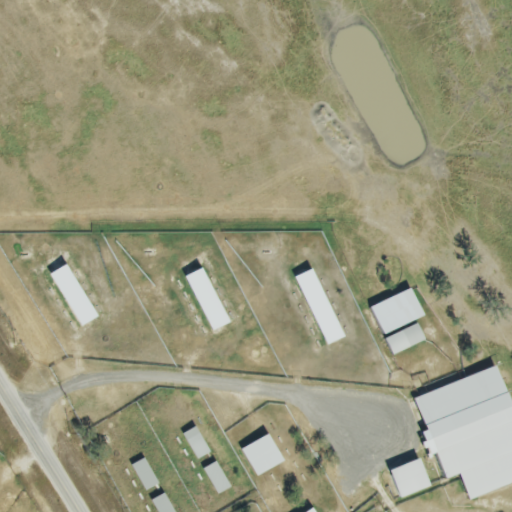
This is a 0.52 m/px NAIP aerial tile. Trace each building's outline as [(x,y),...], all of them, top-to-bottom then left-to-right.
[(197,304),(211,330),(223,323),(209,298),(197,304)] [(390,357),(421,342),(413,325),(381,341),(390,357)] [(439,481),(456,476),(465,501),(511,484),(511,420),(495,369),(411,397),(439,481)] [(180,435),(193,461),(206,454),(193,428),(180,435)] [(128,467),(142,492),(155,485),(141,460),(128,467)] [(214,496),(227,488),(212,463),(199,471),(214,496)] [(148,503),(153,511),(170,511),(160,495),(148,503)]
